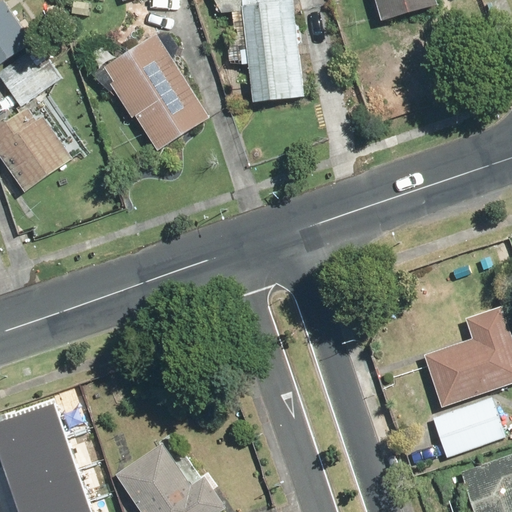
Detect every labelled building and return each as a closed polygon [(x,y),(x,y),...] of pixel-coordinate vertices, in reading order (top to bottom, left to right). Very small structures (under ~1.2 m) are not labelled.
[(243,6),(245,46),(231,46),(232,65),(246,65),(249,102),(303,98),(297,3),(297,0),(202,0),(203,8),(243,6)] [(377,0),(384,21),(438,5),(436,0),(377,0)] [(0,66),(34,42),(6,4),(2,7),(0,4),(0,66)] [(138,118),(160,151),(213,115),(158,34),(116,62),(104,45),(84,59),(95,76),(128,125),(138,118)] [(34,42),(0,66),(0,73),(22,104),(60,77),(34,42)] [(38,100),(0,125),(0,157),(24,194),(78,159),(38,100)] [(424,356),(443,409),(511,383),(511,340),(499,306),(467,318),(474,338),(424,356)] [(256,377),(232,384),(271,500),(295,492),(256,377)] [(492,399),(435,419),(449,459),(506,438),(492,399)] [(0,424),(0,464),(16,511),(92,511),(55,406),(0,424)] [(161,444),(117,476),(142,511),(216,511),(226,505),(188,453),(175,463),(161,444)] [(511,511),(511,457),(463,474),(475,511),(511,511)] [(462,511),(450,473),(434,478),(444,511),(462,511)]
